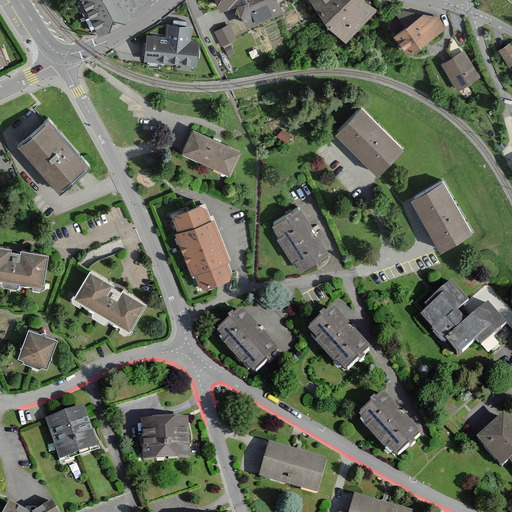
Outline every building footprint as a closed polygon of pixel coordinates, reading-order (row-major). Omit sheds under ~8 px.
[(149,0),(82,0),(99,33),(153,6),(149,0)] [(278,0),(217,0),(220,7),(237,2),(247,25),(284,10),(278,0)] [(309,0),(325,21),(346,41),(377,9),(365,0),(309,0)] [(425,11),(395,32),(409,52),(448,26),(440,15),(425,11)] [(166,35),(148,33),(145,61),(198,65),(201,39),(193,38),(194,25),(167,22),(166,35)] [(232,22),(216,30),(223,44),(239,37),(232,22)] [(511,40),(511,41),(500,48),(511,65),(511,64),(511,40)] [(466,49),(443,62),(459,88),(481,74),(466,49)] [(363,105),(337,130),(379,172),(404,146),(363,105)] [(48,114),(17,140),(60,189),(91,163),(48,114)] [(242,148),(194,127),(183,150),(231,172),(242,148)] [(293,136),(283,128),(278,135),(287,143),(293,136)] [(444,178),(412,196),(442,247),(473,229),(444,178)] [(207,199),(171,213),(200,286),(236,272),(207,199)] [(303,203),(271,222),(299,268),(331,249),(303,203)] [(49,250),(0,242),(0,278),(44,285),(49,250)] [(147,300),(90,269),(74,299),(131,330),(147,300)] [(429,310),(423,315),(460,356),(478,340),(482,344),(509,321),(490,299),(481,307),(456,278),(425,305),(429,310)] [(336,307),(308,331),(341,372),(370,349),(336,307)] [(245,308),(217,331),(251,373),(279,350),(245,308)] [(58,335),(28,325),(18,356),(48,366),(58,335)] [(386,392),(358,416),(392,457),(420,434),(386,392)] [(83,405),(45,419),(60,461),(99,447),(83,405)] [(511,419),(506,412),(478,437),(503,465),(510,459),(511,461),(511,419)] [(187,414),(139,417),(142,457),(190,454),(187,414)] [(328,458),(270,442),(260,478),(318,494),(328,458)] [(411,511),(413,509),(356,494),(350,511),(411,511)] [(33,511),(30,511),(11,501),(4,511),(59,511),(53,500),(33,511)]
